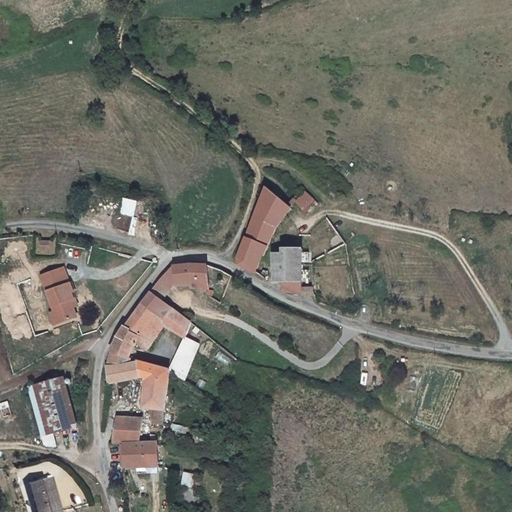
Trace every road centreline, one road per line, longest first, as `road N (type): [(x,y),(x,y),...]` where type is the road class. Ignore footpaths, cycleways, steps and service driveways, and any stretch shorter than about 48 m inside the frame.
road 1 (unclassified): [(113,511),(99,457),(100,347),(163,259),(200,253),(347,325),(447,349),(511,353)]
road 2 (track): [(135,0),(120,55),(248,159),(252,185),(219,260)]
road 3 (track): [(0,224),(53,224),(135,243),(163,259)]
